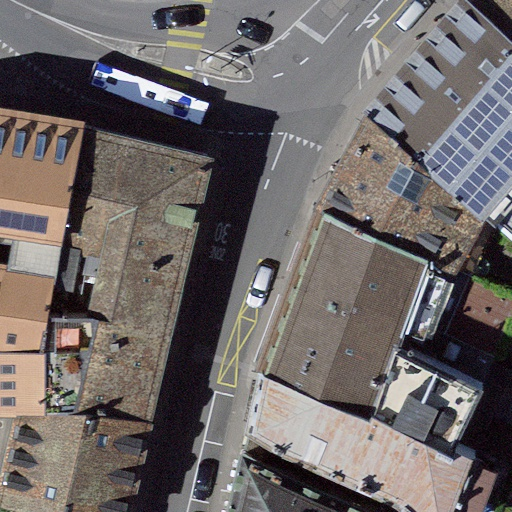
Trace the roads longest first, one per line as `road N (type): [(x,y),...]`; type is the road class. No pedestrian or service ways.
road 1 (residential): [(176,511),(325,41)]
road 2 (tertiary): [(15,0),(61,29),(118,50),(220,61),(265,59),(325,41)]
